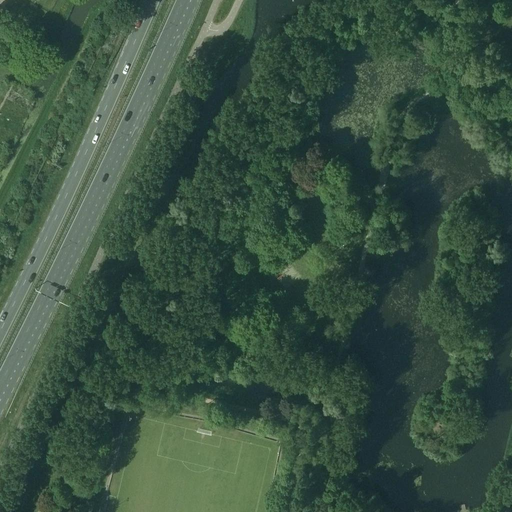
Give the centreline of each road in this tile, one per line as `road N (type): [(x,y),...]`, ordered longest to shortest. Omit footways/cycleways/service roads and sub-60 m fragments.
road 1 (primary): [(0,385),(187,0)]
road 2 (primary): [(153,0),(0,330)]
